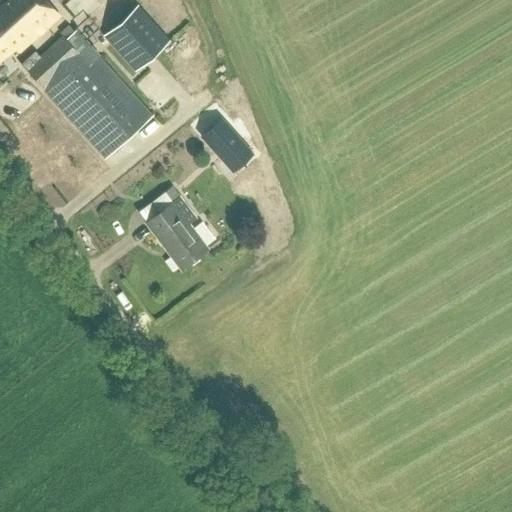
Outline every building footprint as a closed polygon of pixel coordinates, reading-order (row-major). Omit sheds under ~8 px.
[(0,0),(0,57),(8,51),(10,54),(57,13),(44,0),(0,0)] [(169,40),(133,0),(60,0),(96,40),(102,36),(133,71),(169,40)] [(152,115),(76,29),(65,38),(62,34),(24,68),(104,158),(152,115)] [(368,75),(372,87),(400,76),(396,64),(368,75)] [(179,199),(174,203),(148,222),(146,223),(179,269),(206,250),(187,223),(193,218),(179,199)]
